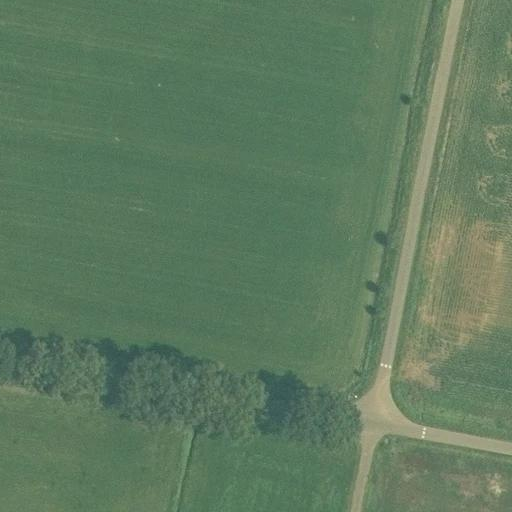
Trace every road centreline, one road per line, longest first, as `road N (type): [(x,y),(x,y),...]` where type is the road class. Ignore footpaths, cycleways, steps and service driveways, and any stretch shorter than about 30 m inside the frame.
road 1 (unclassified): [(374,427),(457,0)]
road 2 (unclassified): [(374,427),(0,363)]
road 3 (unclassified): [(511,451),(374,427)]
